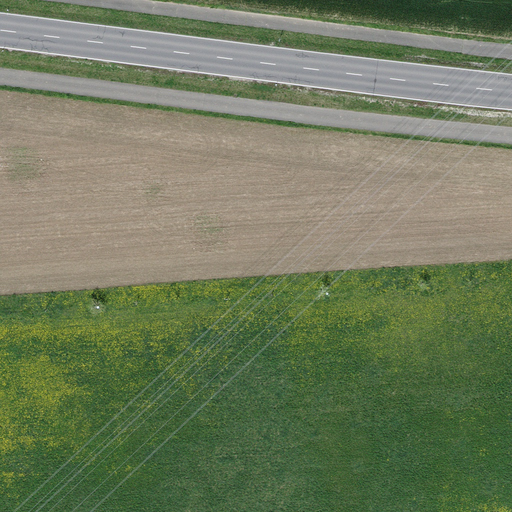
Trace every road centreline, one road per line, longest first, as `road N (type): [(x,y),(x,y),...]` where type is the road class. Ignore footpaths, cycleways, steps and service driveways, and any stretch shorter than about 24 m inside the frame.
road 1 (secondary): [(511,91),(0,30)]
road 2 (track): [(0,79),(511,135)]
road 3 (track): [(105,0),(511,49)]
